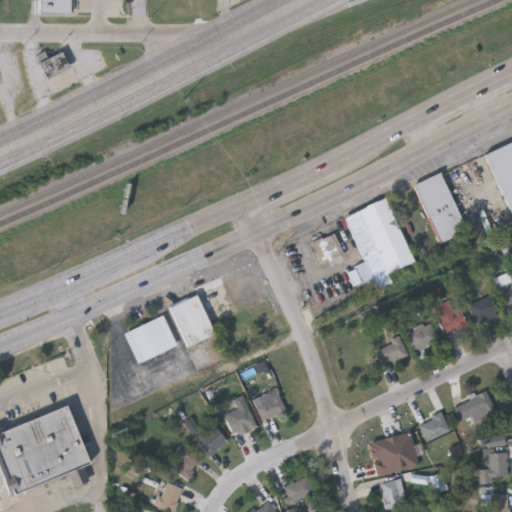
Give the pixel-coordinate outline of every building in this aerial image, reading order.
[(39,13),(39,0),(73,0),(73,13),(39,13)] [(39,62),(62,51),(70,67),(47,79),(39,62)] [(511,214),(483,153),(511,139),(511,214)] [(442,171),(468,230),(441,241),(415,183),(442,171)] [(386,197),(415,261),(374,279),(346,215),(386,197)] [(348,257),(326,269),(312,243),(333,231),(348,257)] [(492,278),(511,268),(511,301),(504,305),(492,278)] [(216,331),(189,345),(170,308),(197,294),(216,331)] [(499,313),(476,323),(468,304),(490,294),(499,313)] [(431,307),(447,298),(452,308),(458,305),(467,324),(446,335),(431,307)] [(138,362),(125,332),(165,315),(178,345),(138,362)] [(406,332),(429,320),(438,339),(416,351),(406,332)] [(406,353),(381,364),(374,347),(399,336),(406,353)] [(252,399),(275,388),(285,410),(261,420),(252,399)] [(452,407),(485,391),(492,407),(460,423),(452,407)] [(90,464),(84,466),(90,480),(73,486),(68,473),(9,495),(0,471),(0,427),(67,403),(90,464)] [(233,433),(225,419),(244,409),(252,423),(233,433)] [(417,423),(441,412),(450,430),(425,441),(417,423)] [(196,440),(215,426),(227,441),(208,455),(196,440)] [(404,458),(397,439),(413,432),(421,451),(404,458)] [(393,441),(393,466),(376,466),(376,441),(393,441)] [(185,479),(168,466),(184,446),(201,460),(185,479)] [(507,448),(507,476),(482,476),(482,448),(507,448)] [(282,483),(308,476),(313,494),(287,500),(282,483)] [(382,507),(382,480),(403,480),(403,507),(382,507)] [(172,511),(155,504),(165,481),(182,488),(172,511)] [(508,493),(508,511),(489,511),(489,493),(508,493)] [(314,511),(300,511),(299,506),(312,503),(314,511)]
